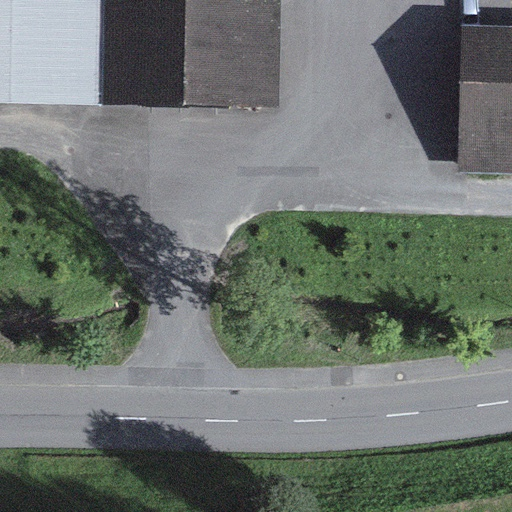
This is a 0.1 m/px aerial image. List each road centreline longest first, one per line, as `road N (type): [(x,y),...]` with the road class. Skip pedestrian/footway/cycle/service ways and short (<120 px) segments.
road 1 (track): [(176,419),(180,242),(191,219),(243,182),(336,149),(361,127),(393,50),(442,0)]
road 2 (tertiary): [(0,425),(312,419),(511,400)]
